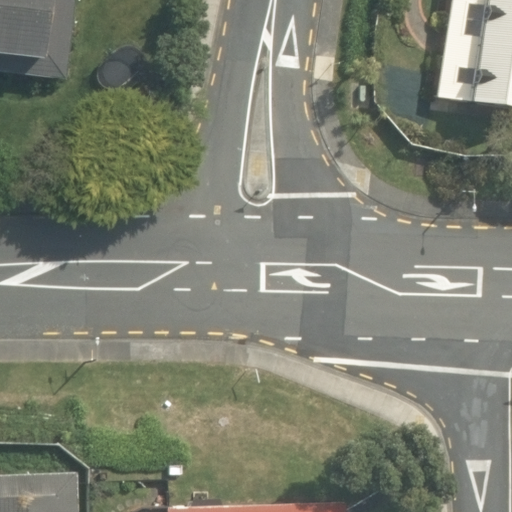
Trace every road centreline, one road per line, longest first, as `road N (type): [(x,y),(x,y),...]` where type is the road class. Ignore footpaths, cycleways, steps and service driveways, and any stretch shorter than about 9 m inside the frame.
road 1 (unclassified): [(250,274),(274,0)]
road 2 (tertiary): [(511,285),(250,274)]
road 3 (tertiary): [(250,274),(0,265)]
